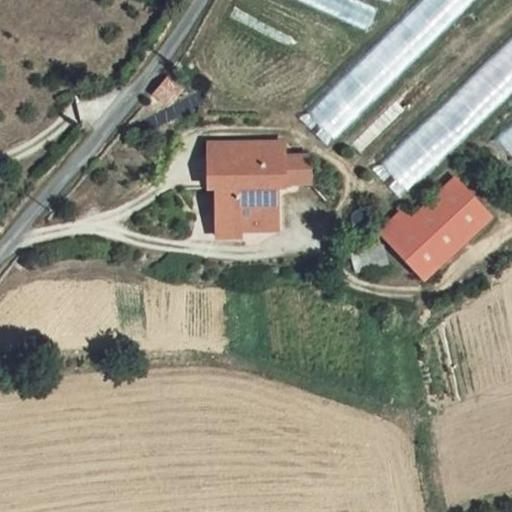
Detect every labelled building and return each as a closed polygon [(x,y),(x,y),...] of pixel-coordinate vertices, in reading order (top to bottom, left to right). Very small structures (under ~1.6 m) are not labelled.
[(342,136),(479,0),(424,0),(310,109),(342,136)] [(404,201),(511,100),(511,36),(369,171),(404,201)] [(169,79),(153,98),(169,111),(185,91),(169,79)] [(362,154),(392,120),(381,111),(352,145),(362,154)] [(511,156),(511,123),(496,139),(511,156)] [(247,173),(259,172),(259,165),(290,165),(289,135),(258,136),(189,137),(190,174),(203,174),(204,226),(223,226),(223,218),(247,218),(247,173)] [(380,232),(429,283),(497,220),(465,186),(424,224),(408,208),(380,232)]
